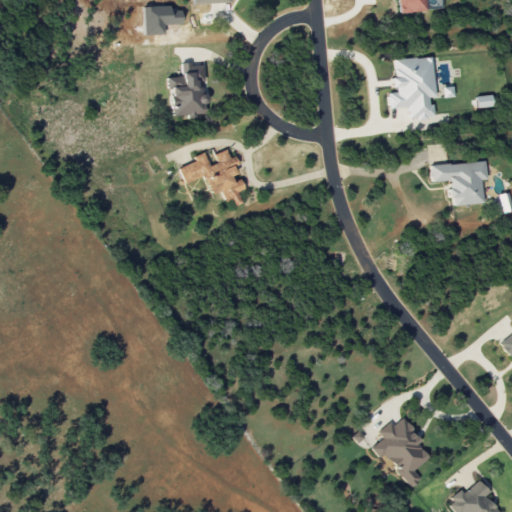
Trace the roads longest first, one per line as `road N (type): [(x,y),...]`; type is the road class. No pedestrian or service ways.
road 1 (residential): [(511,447),(383,292),(349,228),(330,156),(316,0)]
road 2 (residential): [(318,16),(267,35),(251,83),(280,128),(329,135)]
